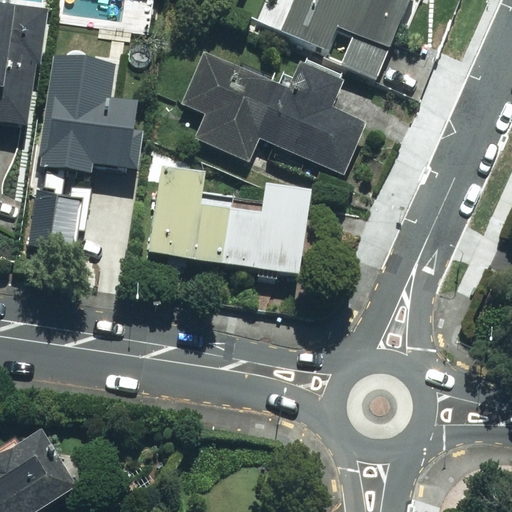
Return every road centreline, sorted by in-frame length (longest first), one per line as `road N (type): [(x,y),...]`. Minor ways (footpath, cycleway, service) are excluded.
road 1 (secondary): [(0,330),(333,387)]
road 2 (residential): [(374,356),(511,53)]
